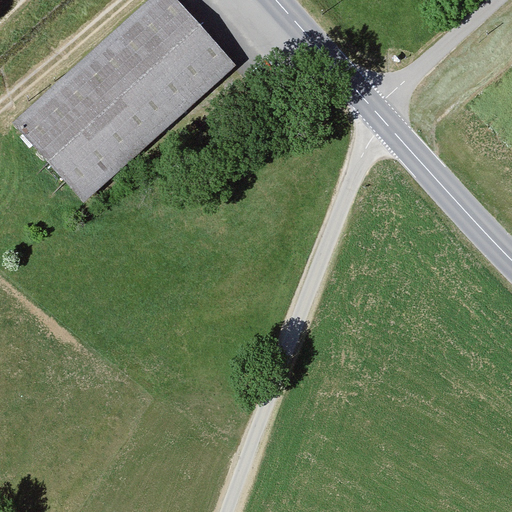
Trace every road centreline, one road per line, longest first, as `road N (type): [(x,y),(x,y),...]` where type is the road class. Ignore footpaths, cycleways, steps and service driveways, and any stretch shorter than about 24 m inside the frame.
road 1 (track): [(376,107),(227,511)]
road 2 (tertiary): [(511,253),(376,107)]
road 3 (track): [(0,108),(131,0)]
road 4 (residential): [(496,0),(376,107)]
road 5 (tertiary): [(376,107),(280,0)]
